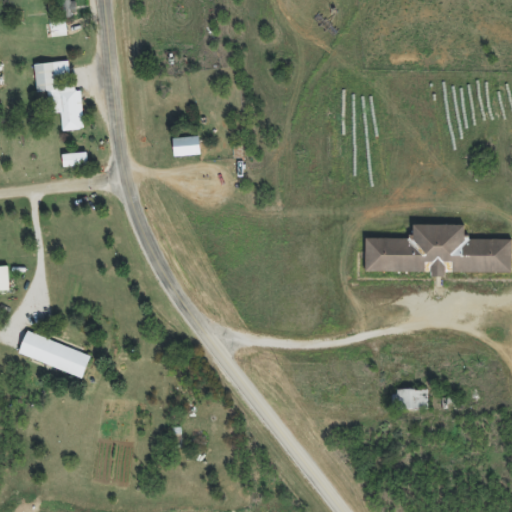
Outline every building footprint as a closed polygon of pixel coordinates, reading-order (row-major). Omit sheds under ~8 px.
[(46,32),(49,46),(65,42),(62,29),(46,32)] [(32,72),(34,100),(47,100),(48,121),(58,120),(59,138),(81,137),(78,96),(53,98),(52,84),(67,83),(66,70),(32,72)] [(197,163),(196,145),(170,146),(171,164),(197,163)] [(84,161),(60,162),(60,174),(84,174),(84,161)] [(508,280),(509,247),(461,246),(461,232),(410,232),(410,246),(363,245),(362,279),(422,279),(422,271),(428,271),(428,284),(443,284),(443,280),(508,280)] [(16,362),(80,386),(88,364),(24,339),(16,362)] [(389,416),(425,414),(425,397),(389,398),(389,416)]
